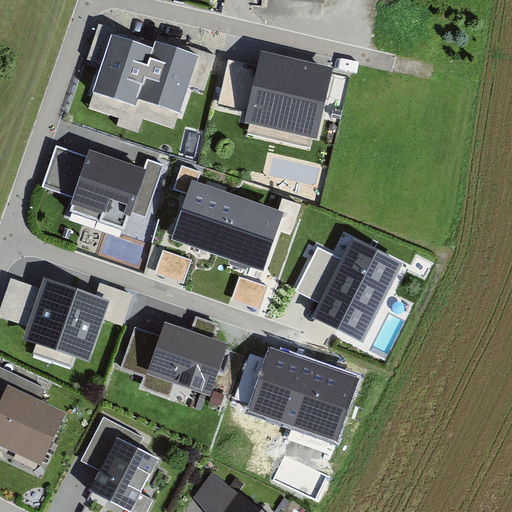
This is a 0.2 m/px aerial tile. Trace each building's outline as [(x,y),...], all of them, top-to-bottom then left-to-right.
[(91,59),(103,63),(114,32),(102,28),(91,59)] [(181,116),(199,59),(155,45),(153,51),(113,38),(95,96),(136,109),(139,103),(181,116)] [(320,141),(333,72),(263,59),(261,68),(228,62),(219,109),(247,114),(245,126),(320,141)] [(141,180),(65,151),(50,189),(76,199),(71,212),(125,233),(132,215),(144,220),(162,174),(146,168),(141,180)] [(325,315),(346,323),(353,304),(363,307),(379,264),(348,252),(325,315)] [(93,305),(44,289),(41,297),(9,287),(0,316),(0,321),(28,330),(22,350),(87,370),(102,323),(121,329),(131,298),(98,288),(93,305)] [(163,344),(141,336),(126,376),(146,383),(142,392),(173,403),(176,394),(213,407),(234,353),(212,345),(217,331),(200,324),(196,335),(190,333),(187,338),(168,331),(163,344)] [(46,397),(0,373),(0,406),(2,408),(0,410),(0,457),(37,477),(64,424),(39,411),(46,397)] [(150,437),(105,415),(83,457),(97,464),(87,485),(127,505),(156,447),(147,443),(150,437)] [(287,511),(210,472),(192,493),(206,511),(287,511)]
